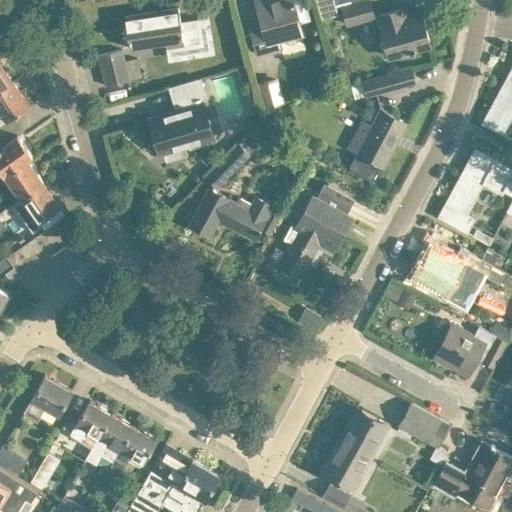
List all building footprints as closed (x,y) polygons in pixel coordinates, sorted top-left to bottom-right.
[(256,0),(263,24),(252,27),(258,52),(280,46),(278,39),(302,32),(299,19),(293,0),(256,0)] [(314,0),(319,19),(338,13),(334,0),(314,0)] [(376,18),(370,0),(363,0),(343,6),(349,25),(376,18)] [(377,15),(388,56),(430,44),(421,14),(407,18),(404,7),(377,15)] [(166,47),(184,44),(184,43),(199,41),(196,18),(181,21),(179,8),(124,16),(129,47),(165,42),(166,47)] [(124,60),(122,48),(98,54),(106,85),(125,80),(142,77),(137,57),(124,60)] [(0,88),(12,80),(0,62),(0,88)] [(511,65),(481,122),(502,133),(511,115),(511,65)] [(361,80),(366,96),(396,87),(391,71),(361,80)] [(213,136),(201,94),(205,93),(200,77),(169,86),(174,102),(182,99),(184,107),(149,117),(159,152),(189,143),(190,147),(212,141),(211,137),(213,136)] [(0,121),(5,117),(6,119),(29,104),(12,80),(0,88),(0,121)] [(267,106),(283,102),(277,81),(262,85),(267,106)] [(362,117),(347,146),(356,151),(348,166),(372,180),(380,164),(384,166),(407,122),(389,112),(380,108),(372,123),(362,117)] [(0,169),(4,175),(5,175),(27,159),(32,156),(17,134),(4,144),(0,137),(0,169)] [(301,142),(293,156),(303,162),(311,148),(301,142)] [(238,144),(207,176),(216,185),(218,187),(249,155),(244,150),(238,144)] [(511,194),(511,167),(475,147),(437,216),(467,232),(475,217),(466,212),(482,183),(501,193),(503,189),(511,194)] [(43,182),(27,159),(5,175),(21,197),(43,182)] [(43,182),(21,197),(13,203),(32,231),(40,225),(37,221),(59,205),(43,182)] [(288,247),(279,264),(301,276),(321,239),(317,238),(321,230),(326,221),(342,230),(350,215),(346,213),(354,198),(330,185),(323,200),(316,197),(311,194),(295,225),(292,223),(284,237),(291,242),(288,247)] [(218,218),(255,238),(273,204),(255,194),(251,201),(239,195),(236,201),(209,187),(189,224),(209,234),(218,218)] [(58,219),(39,233),(53,252),(72,239),(58,219)] [(39,233),(30,239),(44,259),(53,252),(39,233)] [(30,239),(18,247),(32,267),(44,259),(30,239)] [(431,243),(414,276),(445,293),(444,294),(467,306),(485,274),(499,282),(500,280),(505,271),(480,257),(484,249),(465,239),(456,256),(431,243)] [(6,255),(0,258),(0,269),(3,274),(5,272),(12,281),(32,267),(18,247),(6,256),(6,255)] [(505,271),(500,280),(511,286),(511,274),(510,274),(505,271)] [(6,294),(7,292),(0,287),(0,305),(3,307),(10,296),(6,294)] [(322,316),(311,310),(304,324),(314,330),(322,316)] [(506,338),(490,330),(478,324),(473,335),(453,324),(437,353),(458,363),(456,367),(468,373),(477,355),(494,365),(508,340),(506,339),(506,338)] [(47,404),(59,411),(72,389),(45,374),(23,412),(38,420),(47,404)] [(79,416),(69,433),(92,446),(96,439),(99,434),(112,412),(89,399),(79,416)] [(437,444),(449,423),(411,402),(399,424),(437,444),(430,457),(441,463),(448,450),(437,444)] [(351,428),(346,425),(339,440),(366,455),(365,456),(369,458),(378,441),(388,424),(362,409),(351,428)] [(86,457),(96,463),(99,457),(100,457),(103,452),(114,459),(133,424),(112,412),(99,434),(96,439),(92,446),(86,457)] [(133,424),(114,459),(108,468),(119,474),(128,458),(139,464),(142,459),(143,460),(156,437),(133,424)] [(437,479),(434,484),(454,495),(458,487),(475,496),(491,505),(498,492),(496,491),(505,475),(511,462),(511,455),(494,446),(495,444),(482,436),(475,448),(478,450),(466,472),(446,462),(437,479)] [(365,456),(366,455),(339,440),(322,470),(334,476),(330,483),(330,482),(323,495),(340,504),(344,507),(353,511),(372,511),(375,508),(345,492),(349,485),(365,456)] [(3,443),(0,447),(0,460),(19,473),(28,459),(3,443)] [(126,511),(156,511),(162,503),(169,490),(170,489),(186,499),(181,508),(188,511),(196,511),(204,498),(205,498),(219,474),(166,443),(156,461),(140,488),(139,490),(131,504),(126,511)] [(48,450),(31,479),(42,486),(59,457),(48,450)] [(0,507),(7,511),(15,511),(25,496),(32,500),(38,491),(0,467),(0,507)] [(291,511),(297,501),(313,509),(318,499),(297,487),(292,496),(290,495),(283,509),(288,511),(291,511)] [(63,493),(57,504),(65,508),(71,511),(82,511),(86,506),(63,493)] [(119,497),(110,511),(126,511),(131,504),(119,497)] [(338,511),(339,511),(318,499),(313,509),(315,511),(314,511),(338,511)]
